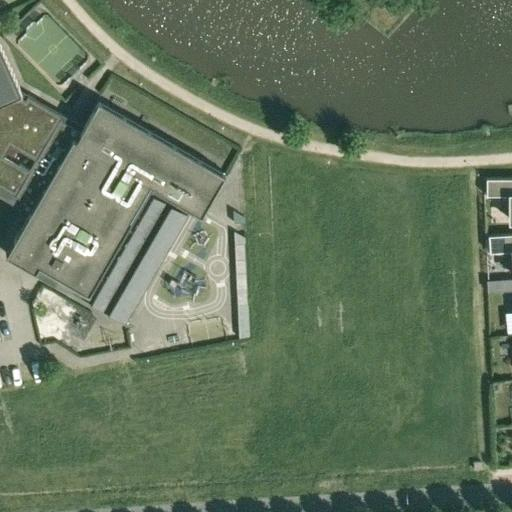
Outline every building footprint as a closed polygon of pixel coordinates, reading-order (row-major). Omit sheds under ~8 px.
[(0,184),(15,193),(30,166),(5,152),(11,141),(36,156),(54,124),(55,125),(62,113),(27,93),(25,97),(18,93),(21,91),(0,43),(0,184)] [(75,137),(55,125),(54,124),(36,156),(30,166),(15,193),(33,204),(5,252),(35,269),(38,262),(72,282),(68,288),(125,321),(191,207),(201,212),(225,171),(98,98),(75,137)] [(510,194),(510,218),(511,218),(511,176),(486,177),(486,194),(510,194)] [(511,232),(488,234),(489,251),(511,249),(511,232)] [(244,241),(234,242),(235,258),(245,257),(244,241)]
